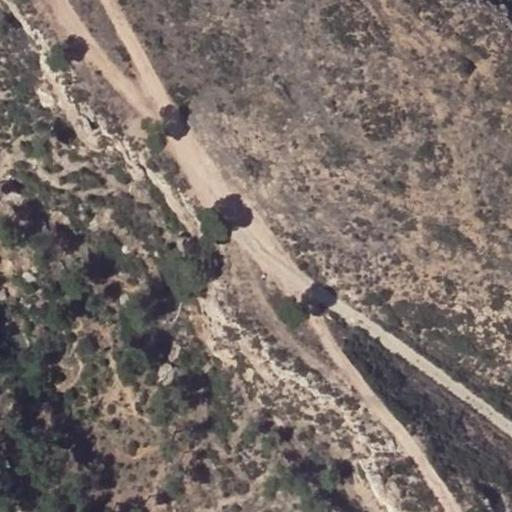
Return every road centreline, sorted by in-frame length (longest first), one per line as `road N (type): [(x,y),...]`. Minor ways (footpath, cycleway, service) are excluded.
road 1 (track): [(448,511),(434,463),(405,415),(196,185),(96,0)]
road 2 (track): [(511,429),(282,274)]
